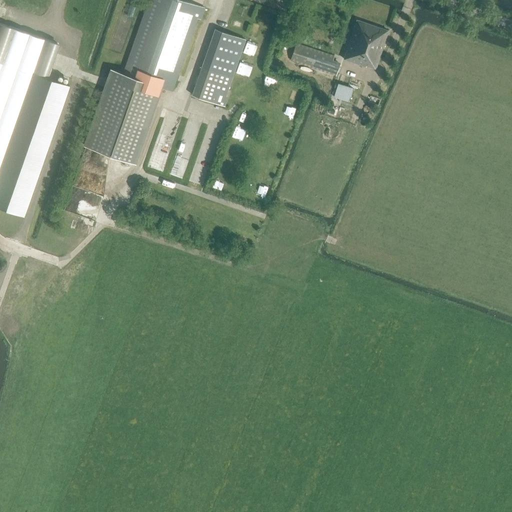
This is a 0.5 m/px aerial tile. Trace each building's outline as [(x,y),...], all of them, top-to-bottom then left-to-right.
[(86,147),(134,163),(161,87),(172,91),(198,18),(201,19),(205,8),(181,0),(148,0),(123,74),(112,70),(106,88),(86,147)] [(366,67),(366,66),(376,69),(388,30),(357,19),(343,60),(366,67)] [(0,205),(25,214),(69,86),(46,78),(58,44),(1,24),(0,23),(0,205)] [(192,95),(222,106),(246,40),(215,29),(192,95)] [(290,61),(337,76),(342,58),(307,47),(295,43),(290,61)] [(353,88),(338,84),(334,97),(349,101),(353,88)] [(252,120),(255,112),(245,108),(242,115),(252,120)] [(247,136),(250,124),(239,121),(236,133),(247,136)] [(233,137),(229,149),(240,152),(244,140),(233,137)] [(259,192),(268,195),(271,187),(262,183),(259,192)]
